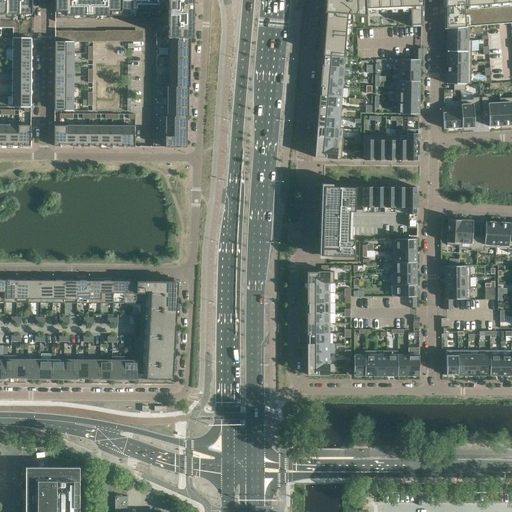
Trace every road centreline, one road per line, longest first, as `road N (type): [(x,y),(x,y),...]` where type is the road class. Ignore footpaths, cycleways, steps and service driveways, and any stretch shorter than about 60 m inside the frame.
road 1 (residential): [(313,0),(300,161),(310,180),(307,245),(292,271),(294,385),(432,391)]
road 2 (secondary): [(253,459),(255,253),(271,11)]
road 3 (secondary): [(247,0),(227,419)]
road 4 (residential): [(192,271),(184,394),(0,395)]
road 5 (secondary): [(511,463),(253,459)]
road 6 (secondary): [(253,475),(511,474)]
road 7 (residential): [(0,269),(192,271)]
road 8 (residential): [(432,391),(432,204)]
road 9 (residential): [(207,0),(197,158)]
road 10 (residential): [(45,0),(43,156)]
road 11 (residential): [(197,158),(43,156)]
road 12 (secondary): [(103,432),(119,446),(228,474)]
road 13 (residential): [(511,510),(381,510)]
